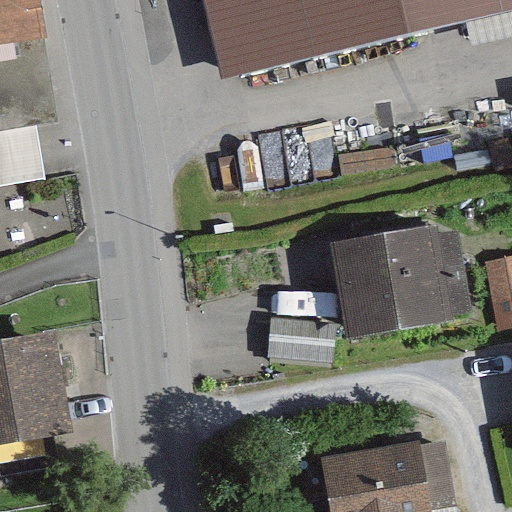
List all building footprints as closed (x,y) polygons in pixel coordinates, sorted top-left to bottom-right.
[(64,0),(0,0),(0,133),(55,124),(45,64),(74,59),(64,0)] [(511,0),(208,0),(225,78),(511,12),(511,0)] [(0,204),(16,202),(8,149),(0,150),(0,204)] [(481,225),(365,243),(380,343),(496,325),(481,225)] [(511,263),(495,266),(507,337),(511,336),(511,263)] [(62,335),(0,344),(0,450),(2,450),(6,475),(58,467),(54,441),(77,437),(62,335)] [(472,511),(461,443),(338,463),(346,511),(472,511)]
